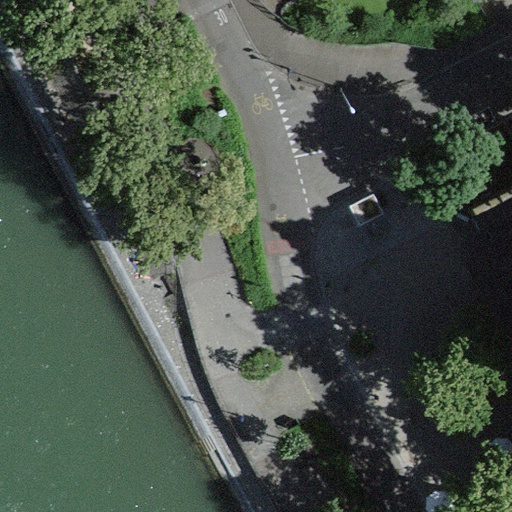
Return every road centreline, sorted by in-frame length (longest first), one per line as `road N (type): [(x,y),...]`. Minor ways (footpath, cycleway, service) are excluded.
road 1 (residential): [(403,511),(309,327),(292,271),(290,171)]
road 2 (residential): [(511,65),(290,171)]
road 3 (residential): [(290,171),(210,0)]
